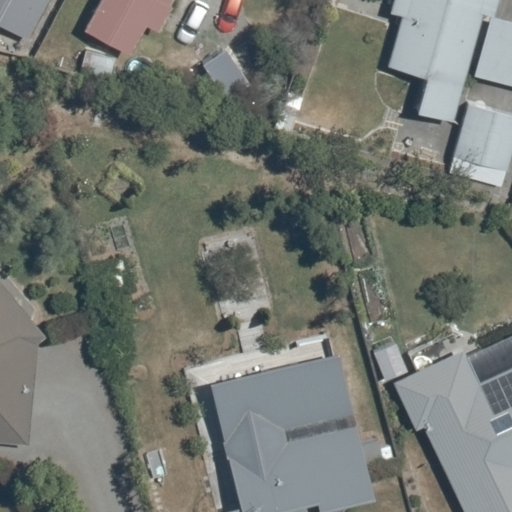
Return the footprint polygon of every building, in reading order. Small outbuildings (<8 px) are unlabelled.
[(0,0),(0,31),(3,26),(30,41),(52,0),(0,0)] [(147,26),(161,34),(175,9),(173,8),(176,0),(103,0),(87,31),(132,55),(147,26)] [(494,16),(496,17),(500,0),(395,0),(392,13),(404,17),(389,68),(427,79),(418,113),(454,122),(484,13),(494,16)] [(511,21),(496,17),(494,16),(476,77),(511,87),(511,21)] [(511,150),(511,116),(467,103),(453,155),(506,170),(511,150)] [(140,282),(130,243),(90,253),(100,292),(140,282)] [(0,438),(28,441),(37,338),(44,332),(0,279),(0,438)] [(384,378),(407,369),(395,340),(373,350),(384,378)] [(209,511),(307,511),(304,500),(314,498),(316,506),(372,493),(365,466),(383,461),(378,438),(359,442),(354,420),(336,424),(334,413),(352,409),(336,346),(208,376),(238,502),(209,509),(209,511)] [(392,380),(415,427),(422,423),(464,511),(511,511),(511,363),(477,380),(461,346),(392,380)]
